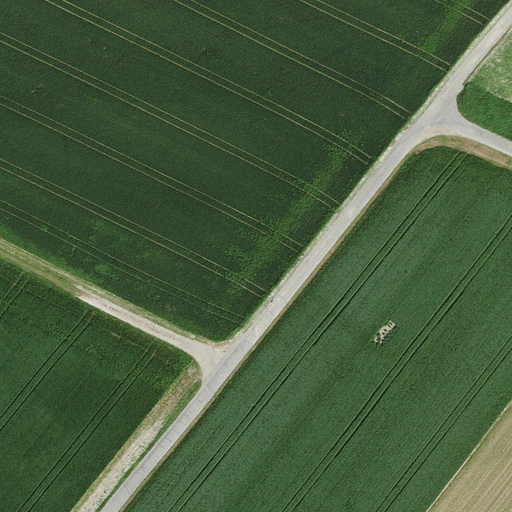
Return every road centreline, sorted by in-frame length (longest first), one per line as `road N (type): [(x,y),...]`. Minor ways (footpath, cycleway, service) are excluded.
road 1 (unclassified): [(109,511),(429,115)]
road 2 (unclassified): [(429,115),(511,14)]
